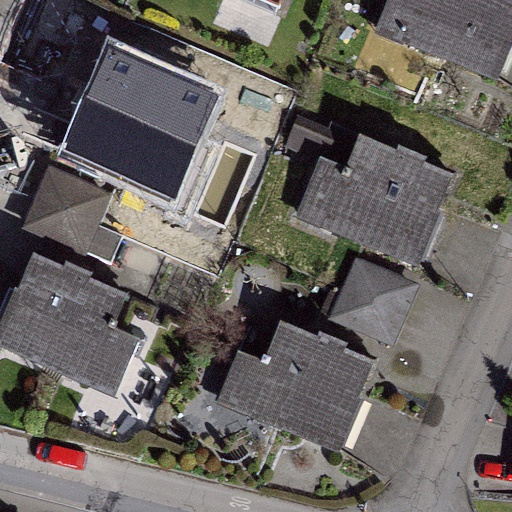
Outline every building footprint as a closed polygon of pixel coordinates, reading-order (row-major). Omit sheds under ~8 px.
[(511,0),(373,0),(360,34),(499,91),(511,57),(511,0)] [(213,118),(113,73),(70,169),(199,227),(223,174),(194,161),(213,118)] [(315,158),(286,218),(423,283),(449,229),(435,222),(453,183),(359,139),(344,172),(315,158)] [(23,254),(0,303),(0,354),(116,407),(142,351),(110,336),(126,301),(23,254)] [(237,355),(215,407),(350,466),(373,413),(352,403),(369,364),(276,323),(258,364),(237,355)]
